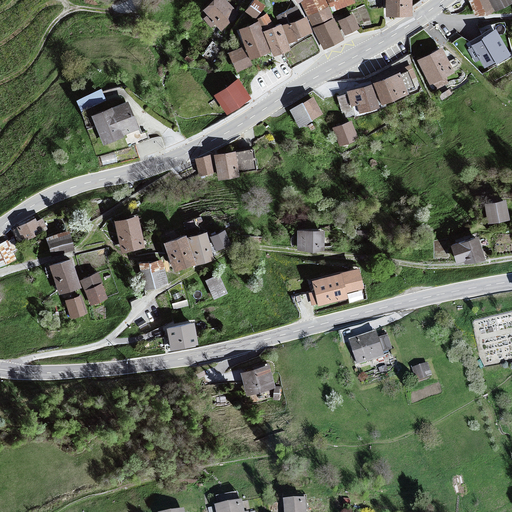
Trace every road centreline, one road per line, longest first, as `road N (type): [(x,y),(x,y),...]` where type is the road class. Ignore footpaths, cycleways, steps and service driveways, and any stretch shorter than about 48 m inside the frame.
road 1 (tertiary): [(0,368),(59,372),(175,359),(511,281)]
road 2 (tertiary): [(444,0),(206,144),(76,185),(0,227)]
